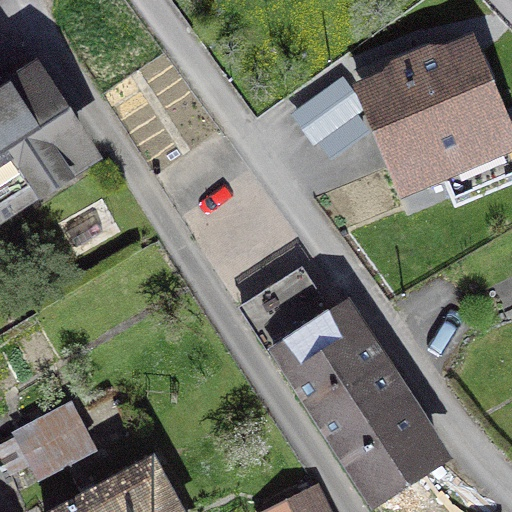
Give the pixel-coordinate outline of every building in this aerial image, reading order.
[(393,63),(392,59),(353,75),(392,167),(402,191),(444,173),(436,155),(499,128),(465,48),(399,75),(393,63)] [(0,208),(78,158),(21,69),(0,82),(0,208)] [(339,86),(294,118),(311,143),(356,111),(339,86)] [(267,358),(274,354),(332,443),(396,402),(336,311),(323,319),(297,278),(239,316),(267,358)] [(332,443),(371,504),(435,463),(396,402),(332,443)] [(87,447),(68,411),(0,447),(0,458),(8,477),(28,466),(34,475),(87,447)] [(173,511),(148,465),(60,511),(173,511)]
